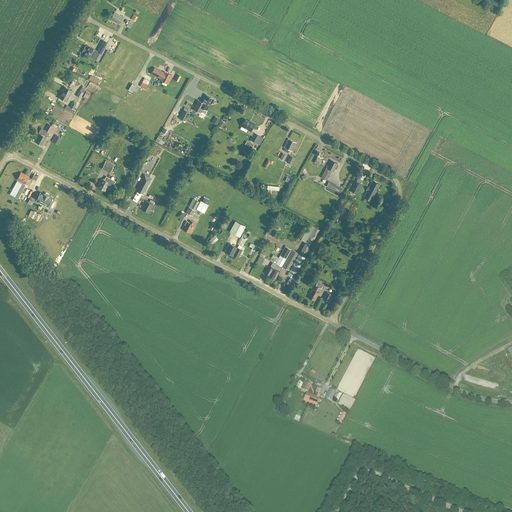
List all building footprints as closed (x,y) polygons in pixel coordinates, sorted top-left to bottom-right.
[(119,24),(123,17),(114,12),(110,20),(119,24)] [(97,51),(97,52),(94,50),(95,50),(87,45),(86,46),(85,46),(82,52),(83,53),(82,54),(90,58),(91,58),(96,60),(100,53),(102,54),(107,43),(103,41),(97,51)] [(168,84),(172,75),(164,71),(164,72),(154,68),(151,73),(161,78),(160,80),(168,84)] [(142,81),(148,85),(151,78),(146,75),(142,81)] [(66,101),(72,91),(65,87),(59,97),(66,101)] [(215,100),(213,98),(206,94),(201,102),(198,100),(193,109),(200,113),(203,108),(207,110),(209,106),(211,103),(213,104),(215,100)] [(42,117),(46,114),(41,106),(36,108),(42,117)] [(190,113),(183,109),(179,117),(186,121),(190,113)] [(251,131),(255,124),(251,122),(251,123),(245,119),(242,126),(249,130),(247,133),(252,136),(254,133),(251,131)] [(49,132),(52,126),(48,124),(45,131),(43,134),(41,133),(40,135),(39,134),(37,138),(38,138),(36,142),(42,145),(47,138),(46,137),(49,132)] [(161,139),(164,134),(160,132),(155,141),(162,145),(164,141),(161,139)] [(255,133),(251,140),(256,143),(260,136),(255,133),(254,133),(255,133)] [(62,138),(56,135),(53,141),(58,144),(62,138)] [(292,151),(296,143),(288,138),(284,147),(286,148),(284,150),(288,152),(289,150),(292,151)] [(271,163),(272,161),(268,159),(264,167),(266,168),(269,162),(271,163)] [(334,172),(338,164),(330,160),(321,177),(327,180),(332,171),(334,172)] [(107,161),(105,163),(102,169),(110,173),(114,165),(107,161)] [(36,181),(38,177),(34,175),(31,179),(29,177),(21,172),(17,180),(25,184),(29,186),(33,179),(36,181)] [(162,187),(168,176),(160,172),(155,183),(162,187)] [(97,187),(102,190),(105,191),(107,187),(111,189),(115,182),(106,177),(104,180),(102,179),(97,187)] [(358,192),(363,183),(356,180),(351,189),(358,192)] [(371,201),(380,184),(372,180),(364,197),(371,201)] [(17,181),(10,194),(15,197),(16,194),(19,196),(21,192),(23,193),(25,189),(23,188),(25,185),(17,181)] [(132,182),(125,185),(127,192),(134,190),(132,182)] [(328,182),(326,186),(335,191),(340,193),(342,189),(337,186),(328,182)] [(29,198),(30,196),(32,192),(27,189),(24,194),(26,195),(25,195),(29,198)] [(44,194),(41,193),(36,201),(48,207),(52,199),(49,197),(49,196),(44,193),(44,194)] [(200,201),(193,198),(189,206),(196,209),(200,201)] [(210,201),(204,198),(202,202),(201,201),(197,209),(204,213),(210,201)] [(149,213),(154,202),(151,200),(149,202),(145,200),(141,209),(149,213)] [(192,216),(195,210),(189,207),(186,213),(192,216)] [(193,225),(194,223),(190,220),(189,222),(187,221),(182,229),(190,233),(194,226),(193,225)] [(240,237),(245,226),(236,221),(230,232),(240,237)] [(301,240),(306,242),(309,236),(315,240),(321,229),(310,223),(301,240)] [(293,278),(315,240),(309,236),(287,275),(293,278)] [(239,244),(237,248),(229,243),(225,252),(233,256),(234,255),(238,258),(242,250),(241,249),(246,240),(242,238),(239,244)] [(273,262),(266,274),(276,279),(281,269),(282,267),(288,270),(298,253),(285,246),(278,258),(277,261),(271,258),(271,257),(262,252),(260,255),(270,260),(273,261),(273,262)] [(295,279),(290,277),(286,283),(291,286),(295,279)] [(321,289),(322,286),(317,284),(316,286),(313,290),(312,289),(307,297),(315,301),(319,293),(317,292),(320,288),(321,289)] [(328,302),(332,295),(327,292),(323,299),(328,302)] [(308,392),(311,385),(306,382),(303,390),(308,392)] [(331,400),(335,392),(330,389),(326,397),(331,400)] [(312,400),(313,396),(306,393),(303,401),(308,403),(310,399),(312,400)] [(319,399),(313,396),(312,400),(310,399),(308,403),(316,407),(319,399)] [(342,412),(338,422),(341,424),(346,414),(342,412)]
